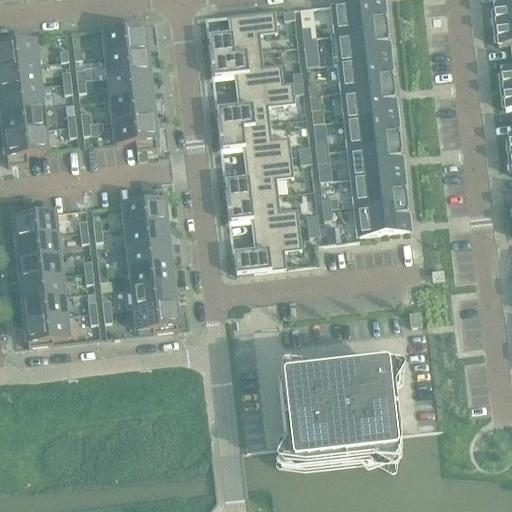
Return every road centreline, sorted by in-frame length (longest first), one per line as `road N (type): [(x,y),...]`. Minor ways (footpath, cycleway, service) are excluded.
road 1 (residential): [(511,415),(457,0)]
road 2 (residential): [(210,301),(177,0)]
road 3 (residential): [(217,357),(0,379)]
road 4 (residential): [(418,276),(210,301)]
road 5 (residential): [(172,0),(0,18)]
road 6 (residential): [(232,511),(217,357)]
